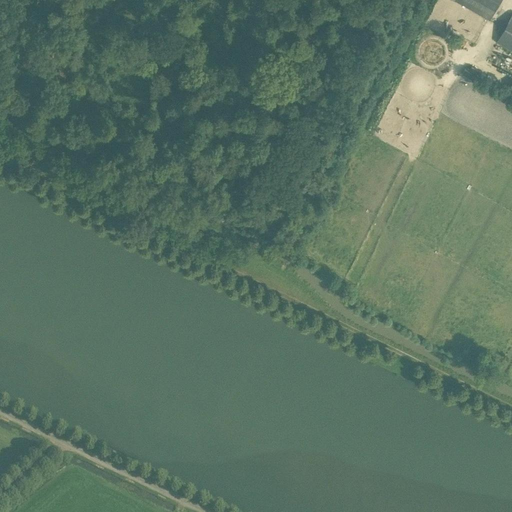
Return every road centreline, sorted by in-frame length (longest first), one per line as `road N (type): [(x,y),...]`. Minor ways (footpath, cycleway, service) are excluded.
road 1 (track): [(0,154),(511,408)]
road 2 (track): [(203,511),(63,442)]
